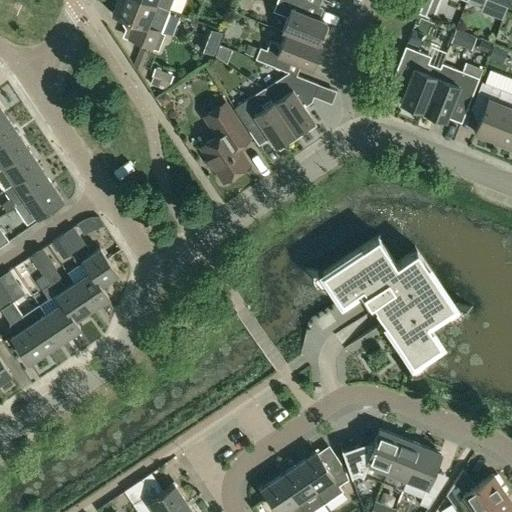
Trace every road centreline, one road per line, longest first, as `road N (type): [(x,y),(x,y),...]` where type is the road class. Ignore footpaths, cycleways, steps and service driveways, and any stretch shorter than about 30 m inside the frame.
road 1 (residential): [(237,511),(233,499),(246,465),(352,394),(378,394),(511,457)]
road 2 (residential): [(0,437),(115,354),(158,275)]
road 3 (residential): [(366,137),(232,224)]
road 4 (residential): [(511,186),(395,140),(366,137)]
road 5 (residential): [(101,195),(24,73)]
road 6 (residential): [(366,137),(352,75),(365,0)]
road 7 (residential): [(0,264),(101,195)]
